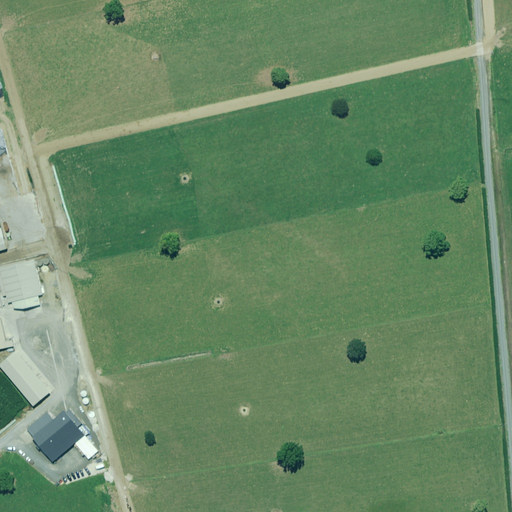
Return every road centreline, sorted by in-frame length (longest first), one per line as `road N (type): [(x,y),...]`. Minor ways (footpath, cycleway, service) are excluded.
road 1 (unknown): [(511,421),(480,0)]
road 2 (unknown): [(74,319),(60,337),(59,393),(0,444)]
